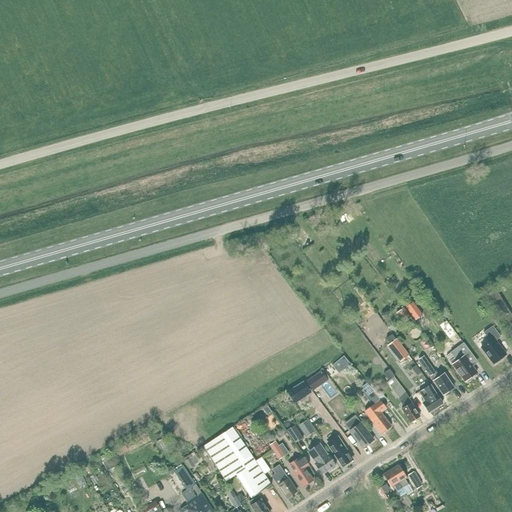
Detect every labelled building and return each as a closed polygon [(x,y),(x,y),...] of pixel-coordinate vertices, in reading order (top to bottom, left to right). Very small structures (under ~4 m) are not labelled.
[(310,236),(304,231),(303,232),(291,221),(282,231),(300,247),(310,236)] [(505,327),(511,322),(511,315),(495,289),(485,296),(505,327)] [(422,315),(413,302),(406,308),(416,320),(422,315)] [(404,309),(397,313),(401,320),(403,319),(405,322),(410,319),(404,309)] [(456,333),(449,325),(443,330),(449,338),(456,333)] [(495,341),(500,337),(492,326),(483,333),(489,341),(481,347),(493,364),(506,355),(495,341)] [(392,335),(386,340),(389,344),(387,346),(400,362),(409,355),(396,338),(395,339),(392,335)] [(360,354),(371,347),(366,340),(355,346),(360,354)] [(446,356),(464,382),(466,380),(468,382),(473,378),(471,376),(477,372),(469,362),(474,358),(463,343),(446,356)] [(343,356),(331,366),(339,374),(350,365),(343,356)] [(438,378),(429,364),(423,356),(418,359),(442,395),(453,388),(444,374),(438,378)] [(312,391),(327,380),(329,378),(322,368),(319,370),(321,372),(306,382),(312,391)] [(394,392),(399,398),(405,393),(389,371),(385,375),(389,380),(386,382),(394,392)] [(303,381),(287,392),(294,403),(311,392),(303,381)] [(366,383),(362,386),(367,392),(371,389),(366,383)] [(428,412),(442,404),(436,394),(436,395),(430,385),(419,392),(425,402),(423,403),(428,412)] [(373,405),(364,412),(381,434),(390,426),(380,413),(386,408),(380,400),(371,389),(367,392),(365,394),(373,405)] [(410,423),(419,416),(406,395),(400,398),(404,405),(405,405),(406,406),(401,409),(410,423)] [(363,448),(372,441),(374,439),(355,415),(343,424),(347,428),(363,448)] [(303,438),(294,425),(286,431),(295,443),(303,438)] [(271,485),(263,474),(255,462),(251,456),(251,455),(232,428),(203,446),(207,451),(226,481),(236,475),(251,498),(271,485)] [(352,460),(344,447),(336,436),(325,443),(326,444),(323,445),(329,454),(332,453),(342,467),(352,460)] [(269,445),(279,460),(285,456),(275,441),(269,445)] [(335,465),(327,455),(319,443),(307,452),(315,463),(314,464),(322,475),(335,465)] [(124,444),(115,448),(119,455),(128,451),(124,444)] [(203,446),(198,450),(201,455),(207,451),(203,446)] [(100,457),(107,470),(114,467),(106,454),(100,457)] [(313,480),(304,468),(308,465),(302,455),(287,465),(302,487),(313,480)] [(184,462),(189,469),(194,466),(194,465),(198,462),(194,456),(184,462)] [(255,462),(263,474),(270,470),(261,458),(255,462)] [(275,474),(272,476),(286,498),(297,491),(282,470),(279,465),(272,470),(275,474)] [(399,465),(391,470),(402,488),(407,496),(412,493),(407,484),(404,479),(406,477),(399,465)] [(195,485),(194,485),(182,466),(174,472),(186,490),(191,487),(197,496),(186,504),(187,506),(180,510),(180,511),(212,511),(201,494),(195,485)] [(391,470),(383,474),(393,490),(396,489),(397,491),(396,491),(401,499),(403,499),(407,496),(402,488),(391,470)] [(422,486),(413,472),(407,475),(416,489),(422,486)] [(175,487),(169,475),(163,478),(169,490),(175,487)] [(386,484),(381,488),(384,493),(390,490),(386,484)] [(407,496),(403,499),(404,501),(403,501),(407,507),(412,504),(407,496)] [(254,511),(267,511),(257,497),(248,503),(254,511)] [(240,505),(235,498),(231,501),(236,508),(240,505)] [(155,501),(140,510),(141,511),(167,511),(165,508),(161,511),(155,501)]
